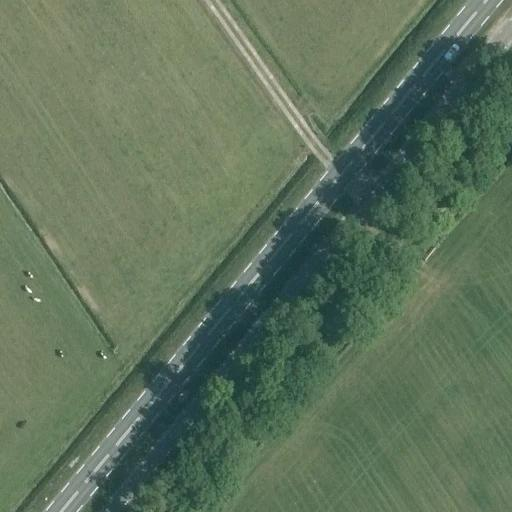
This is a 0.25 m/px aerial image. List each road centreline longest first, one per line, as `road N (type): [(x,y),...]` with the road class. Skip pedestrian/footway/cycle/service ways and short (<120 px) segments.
road 1 (primary): [(60,511),(486,0)]
road 2 (unclassified): [(110,511),(511,27)]
road 3 (track): [(212,0),(342,173)]
